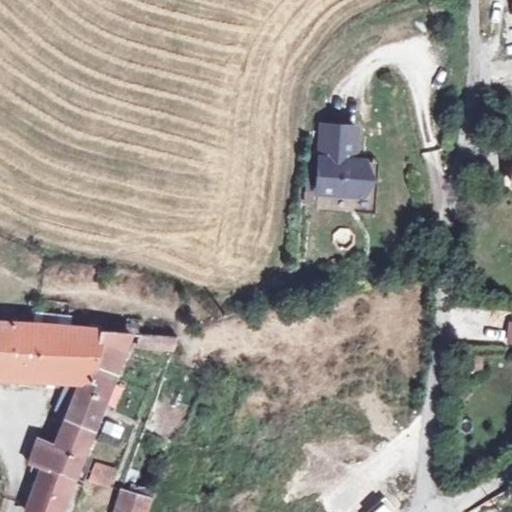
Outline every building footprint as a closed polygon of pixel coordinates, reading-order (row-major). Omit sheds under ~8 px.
[(352,122),(319,120),(315,186),(354,189),(359,189),(366,173),(361,156),(351,155),(352,122)] [(502,188),(511,189),(511,142),(511,143),(502,188)] [(375,157),(361,156),(366,173),(359,189),(354,189),(353,206),(372,208),(375,157)] [(0,379),(35,383),(39,322),(36,322),(0,320),(0,379)] [(45,323),(39,322),(35,383),(63,385),(82,387),(91,386),(99,335),(99,331),(45,323)] [(131,326),(128,336),(132,336),(139,337),(140,328),(131,326)] [(82,387),(68,420),(67,423),(91,433),(124,356),(132,336),(128,336),(99,331),(99,335),(91,386),(82,387)] [(140,337),(138,349),(168,352),(173,339),(140,337)] [(252,366),(249,385),(271,389),(274,369),(252,366)] [(52,413),(68,420),(82,387),(63,385),(52,413)] [(91,433),(67,423),(57,449),(37,448),(28,467),(38,472),(23,511),(58,511),(71,478),(91,433)] [(94,466),(88,483),(107,490),(112,473),(94,466)] [(148,511),(153,494),(126,487),(122,493),(116,511),(148,511)]
